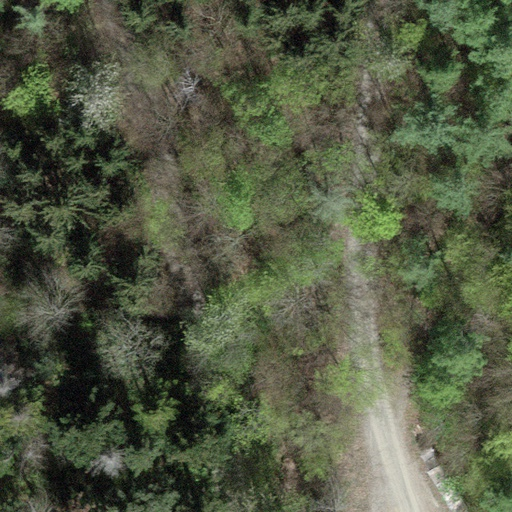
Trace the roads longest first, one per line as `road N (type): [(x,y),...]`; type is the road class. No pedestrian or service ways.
road 1 (track): [(102,0),(244,511)]
road 2 (track): [(409,511),(373,353),(357,153),(376,0)]
road 3 (track): [(388,419),(511,127)]
